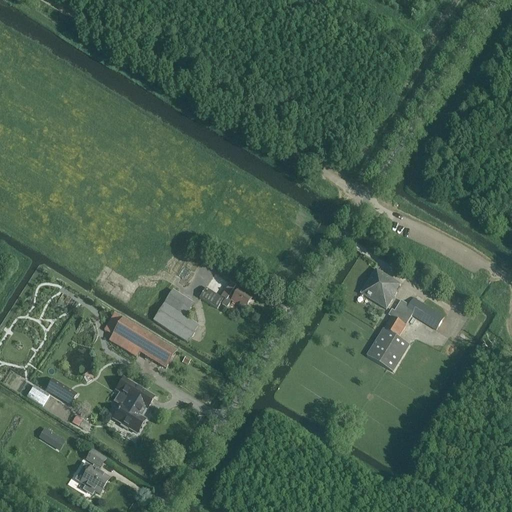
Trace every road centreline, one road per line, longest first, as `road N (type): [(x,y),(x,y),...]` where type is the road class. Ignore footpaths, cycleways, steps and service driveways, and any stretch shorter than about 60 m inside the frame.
road 1 (unclassified): [(164,511),(370,201)]
road 2 (unclassified): [(370,201),(500,0)]
road 3 (unclassified): [(370,201),(496,269)]
